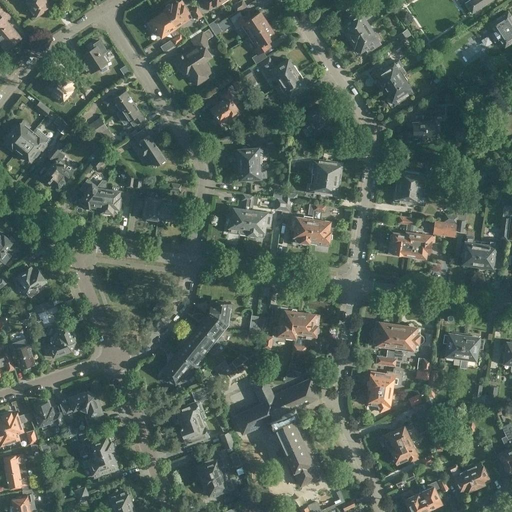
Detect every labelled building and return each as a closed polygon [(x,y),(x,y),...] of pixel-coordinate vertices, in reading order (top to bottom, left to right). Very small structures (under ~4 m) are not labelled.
[(21,37),(6,19),(12,14),(0,0),(0,17),(1,19),(0,19),(0,39),(2,42),(3,41),(9,48),(21,37)] [(27,0),(36,15),(50,6),(47,0),(27,0)] [(181,0),(173,5),(172,4),(168,3),(165,5),(165,8),(164,9),(165,11),(176,27),(192,17),(181,0)] [(223,0),(203,0),(209,8),(213,6),(213,7),(223,0)] [(242,0),(232,7),(236,13),(246,6),(242,0)] [(469,0),(465,3),(472,13),(492,0),(469,0)] [(342,23),(338,26),(343,33),(345,32),(349,38),(370,25),(365,17),(365,18),(355,3),(346,9),(349,14),(344,18),(346,21),(342,23)] [(203,16),(198,7),(192,11),(197,19),(203,16)] [(174,38),(172,39),(160,47),(163,52),(183,39),(176,27),(165,11),(147,22),(152,30),(155,28),(161,37),(170,31),(174,38)] [(489,23),(495,31),(491,34),(496,41),(500,39),(505,47),(511,42),(511,17),(508,11),(489,23)] [(247,13),(242,16),(239,13),(230,19),(237,29),(241,26),(248,36),(267,24),(259,12),(250,18),(247,13)] [(217,24),(222,31),(232,24),(227,17),(218,23),(217,24)] [(217,24),(218,23),(216,20),(208,24),(215,35),(222,31),(217,24)] [(267,24),(248,36),(256,48),(254,49),(257,54),(253,57),(257,64),(268,57),(264,50),(269,47),(266,42),(275,36),(267,24)] [(370,25),(349,38),(354,46),(356,45),(360,51),(364,49),(366,52),(380,43),(374,33),(375,33),(370,25)] [(212,72),(204,60),(209,56),(204,49),(210,45),(207,40),(213,36),(209,29),(202,33),(191,40),(195,46),(187,50),(188,52),(173,62),(177,69),(182,66),(186,72),(189,70),(198,85),(206,79),(204,77),(212,72)] [(401,41),(410,35),(411,35),(407,29),(397,35),(401,41)] [(92,71),(107,61),(102,54),(107,50),(100,38),(93,42),(95,46),(83,54),(87,59),(80,64),(85,72),(90,69),(92,71)] [(405,43),(403,40),(393,46),(398,54),(407,48),(405,43)] [(269,58),(259,64),(262,68),(261,71),(264,77),(267,77),(273,74),(279,84),(297,72),(288,59),(275,67),(271,61),(269,58)] [(241,74),(252,67),(247,60),(236,67),(241,74)] [(382,66),(373,72),(378,80),(377,81),(381,89),(383,87),(403,74),(408,70),(404,64),(401,66),(398,60),(384,69),(382,66)] [(249,69),(242,74),(246,79),(253,75),(249,69)] [(498,72),(496,70),(490,74),(491,76),(489,78),(494,86),(505,79),(500,70),(498,72)] [(279,84),(274,87),(288,107),(297,101),(293,95),(306,86),(297,72),(279,84)] [(64,77),(59,73),(49,85),(55,90),(51,95),(61,103),(63,101),(64,101),(65,101),(70,94),(74,97),(79,90),(86,96),(91,89),(78,77),(74,81),(66,74),(64,77)] [(403,74),(383,87),(389,97),(386,99),(390,105),(412,91),(406,81),(407,80),(403,74)] [(241,90),(243,89),(247,86),(239,75),(233,79),(241,90)] [(442,80),(435,84),(433,85),(437,93),(447,88),(443,80),(442,80)] [(238,103),(233,96),(228,87),(219,93),(222,98),(218,101),(219,102),(216,104),(217,105),(211,109),(220,122),(230,116),(232,119),(240,113),(235,105),(238,103)] [(120,110),(132,102),(125,91),(117,97),(115,94),(102,102),(107,109),(116,103),(120,110)] [(460,96),(454,103),(461,110),(468,103),(460,96)] [(46,116),(51,110),(40,101),(35,107),(46,116)] [(144,119),(140,113),(132,102),(120,110),(128,122),(133,118),(136,124),(144,119)] [(433,114),(444,113),(443,106),(425,107),(426,114),(427,114),(427,120),(413,121),(413,120),(406,121),(407,130),(413,130),(414,137),(417,137),(417,142),(426,141),(426,135),(436,135),(435,120),(434,120),(433,114)] [(320,108),(319,108),(315,111),(314,110),(309,113),(310,114),(301,119),(311,134),(322,127),(324,131),(332,126),(324,114),(325,114),(325,113),(326,112),(326,111),(326,110),(325,109),(325,108),(324,108),(323,107),(322,107),(321,107),(320,108)] [(95,120),(103,132),(108,129),(100,117),(95,120)] [(284,118),(274,124),(278,130),(288,124),(284,118)] [(18,149),(34,130),(30,127),(31,125),(23,119),(18,125),(16,123),(4,138),(6,140),(4,141),(12,148),(14,146),(18,149)] [(97,136),(103,132),(95,120),(89,124),(97,136)] [(64,134),(70,126),(64,121),(58,129),(64,134)] [(265,136),(276,133),(274,124),(263,128),(265,136)] [(166,162),(152,139),(155,137),(148,126),(135,134),(133,136),(138,143),(140,142),(144,148),(141,150),(143,154),(145,157),(148,155),(156,168),(166,162)] [(109,129),(103,133),(107,139),(113,135),(109,129)] [(49,142),(34,130),(18,149),(31,160),(40,148),(48,154),(58,140),(57,140),(54,144),(50,141),(49,142)] [(97,136),(93,133),(91,131),(86,137),(92,142),(97,136)] [(55,162),(44,176),(42,178),(48,183),(49,181),(58,188),(62,182),(64,182),(73,170),(61,161),(65,155),(60,151),(65,146),(58,140),(48,154),(47,155),(55,162)] [(235,164),(261,162),(261,155),(263,154),(263,148),(246,148),(246,147),(241,148),(241,149),(234,149),(233,150),(232,150),(232,151),(231,152),(231,153),(231,154),(232,154),(232,155),(233,156),(234,156),(235,156),(235,164)] [(290,152),(291,160),(304,158),(303,151),(290,152)] [(108,157),(101,152),(91,165),(97,170),(108,157)] [(315,175),(339,179),(342,164),(333,163),(334,162),(312,158),(311,167),(316,167),(315,175)] [(447,162),(434,160),(433,168),(446,169),(447,162)] [(261,162),(235,164),(236,173),(239,173),(239,179),(245,178),(245,180),(249,179),(249,178),(265,177),(264,170),(261,171),(261,162)] [(400,169),(398,184),(421,188),(422,179),(427,180),(428,172),(406,169),(406,170),(400,169)] [(134,188),(135,177),(129,172),(126,187),(134,188)] [(339,179),(315,175),(313,184),(309,183),(307,191),(329,195),(329,194),(337,195),(339,179)] [(147,184),(147,183),(148,179),(142,179),(142,178),(135,177),(134,188),(141,189),(142,184),(147,184)] [(97,186),(87,178),(81,187),(85,191),(84,192),(86,193),(80,201),(89,208),(90,206),(102,208),(104,189),(105,189),(106,180),(102,179),(97,186)] [(171,183),(170,189),(181,191),(181,185),(171,183)] [(424,205),(425,196),(420,196),(421,188),(398,184),(395,201),(424,205)] [(117,191),(118,187),(113,186),(112,190),(105,189),(104,189),(102,208),(101,212),(111,213),(112,212),(116,212),(117,208),(118,208),(120,197),(118,197),(119,191),(117,191)] [(283,199),(285,190),(274,188),(273,197),(277,198),(283,199)] [(285,190),(283,199),(291,200),(297,201),(298,193),(291,192),(285,191),(285,190)] [(253,202),(254,195),(243,193),(242,200),(245,201),(244,209),(233,207),(232,214),(230,214),(228,232),(247,234),(251,210),(250,210),(251,202),(253,202)] [(157,220),(160,199),(145,197),(142,217),(157,220)] [(160,199),(157,220),(158,220),(158,219),(165,220),(165,218),(176,219),(178,205),(161,203),(161,199),(160,199)] [(283,199),(282,211),(283,211),(283,210),(290,211),(291,200),(283,199)] [(312,219),(309,243),(328,246),(330,231),(328,231),(329,221),(318,219),(320,211),(325,211),(326,205),(315,204),(314,204),(313,215),(312,219)] [(443,221),(457,223),(457,224),(458,219),(459,213),(459,209),(452,208),(452,214),(445,213),(443,221)] [(271,213),(251,210),(247,234),(263,237),(264,226),(269,226),(271,213)] [(309,243),(312,219),(292,215),(289,229),(294,230),(293,240),(309,243)] [(413,232),(414,232),(416,218),(399,216),(398,223),(411,225),(410,232),(406,231),(405,234),(393,232),(391,242),(395,242),(393,253),(409,255),(413,232)] [(508,240),(510,228),(511,218),(502,217),(499,239),(508,240)] [(457,223),(456,231),(464,232),(466,220),(465,220),(458,219),(457,224),(457,223)] [(457,223),(443,221),(434,220),(432,234),(455,237),(456,231),(457,223)] [(0,259),(5,264),(11,256),(5,251),(7,248),(8,248),(9,249),(10,249),(12,249),(12,248),(13,247),(14,246),(14,245),(14,244),(13,243),(0,232),(0,259)] [(434,235),(414,232),(413,232),(409,255),(425,257),(426,251),(429,251),(431,242),(433,242),(434,235)] [(477,265),(480,240),(473,239),(473,236),(466,235),(463,252),(462,252),(462,256),(461,263),(462,264),(463,266),(464,266),(466,266),(467,265),(468,265),(468,263),(477,265)] [(480,240),(477,265),(494,267),(495,260),(494,260),(494,256),(493,256),(494,251),(498,252),(499,241),(488,239),(488,241),(480,240)] [(32,272),(30,269),(18,277),(16,279),(16,280),(16,281),(16,283),(18,285),(19,286),(21,287),(24,286),(31,297),(39,291),(36,288),(46,282),(37,269),(32,272)] [(0,288),(8,282),(3,276),(0,278),(0,288)] [(30,308),(33,316),(34,316),(33,314),(54,307),(51,300),(30,308)] [(224,330),(228,326),(231,304),(216,301),(215,305),(210,304),(208,316),(224,330)] [(27,318),(33,316),(30,308),(24,310),(27,318)] [(294,340),(298,312),(282,310),(280,317),(278,327),(273,326),(272,335),(286,337),(286,339),(294,340)] [(292,351),(302,353),(305,353),(306,346),(304,346),(305,339),(315,340),(318,316),(298,312),(294,340),(292,351)] [(206,316),(198,326),(216,340),(224,330),(208,316),(206,316)] [(257,333),(259,317),(252,316),(249,332),(257,333)] [(259,317),(257,333),(265,334),(267,318),(259,317)] [(61,321),(49,326),(46,333),(53,337),(73,347),(75,342),(74,342),(74,340),(68,323),(63,325),(61,321)] [(393,358),(398,325),(379,322),(378,329),(374,328),(373,328),(372,329),(371,330),(370,330),(370,331),(370,332),(370,333),(370,334),(370,335),(371,335),(372,336),(373,337),(377,337),(376,345),(388,347),(386,357),(377,356),(376,364),(395,367),(396,359),(393,358)] [(420,343),(421,343),(422,342),(423,341),(423,340),(423,339),(423,338),(423,337),(422,337),(422,336),(421,335),(420,335),(416,334),(417,328),(398,325),(393,358),(396,359),(395,367),(400,367),(401,360),(403,361),(404,351),(401,351),(402,349),(414,351),(415,343),(419,344),(420,343)] [(214,354),(218,350),(218,347),(220,344),(216,340),(198,326),(187,339),(205,354),(207,351),(211,355),(214,354)] [(464,335),(449,333),(449,335),(444,334),(443,342),(448,343),(446,355),(454,356),(453,364),(460,365),(461,357),(464,335)] [(272,349),(273,336),(265,335),(263,348),(272,349)] [(482,348),(483,340),(479,339),(479,337),(464,335),(461,357),(460,365),(460,368),(466,369),(468,358),(476,360),(477,347),(482,348)] [(73,347),(53,337),(51,341),(52,344),(43,347),(46,354),(51,352),(53,357),(69,352),(70,350),(71,350),(73,347)] [(198,370),(207,359),(203,356),(205,354),(187,339),(177,352),(190,364),(194,367),(198,370)] [(27,345),(25,342),(20,344),(20,348),(14,349),(15,350),(11,351),(13,360),(17,358),(21,369),(25,367),(27,369),(32,368),(32,365),(34,365),(27,345)] [(511,342),(507,342),(506,343),(504,342),(500,345),(500,348),(502,351),(505,351),(503,362),(511,364),(510,371),(511,373),(511,342)] [(173,359),(161,374),(168,380),(170,378),(176,383),(181,377),(184,379),(194,367),(177,352),(172,359),(173,359)] [(0,367),(6,365),(7,367),(8,371),(14,369),(10,357),(0,360),(0,367)] [(430,372),(430,370),(432,359),(423,358),(421,370),(430,372)] [(228,365),(225,360),(219,364),(227,374),(236,367),(232,361),(228,365)] [(294,360),(290,360),(283,378),(299,372),(299,368),(293,368),(294,360)] [(221,378),(227,374),(219,364),(214,368),(221,378)] [(401,385),(403,370),(394,368),(393,372),(387,371),(386,374),(382,373),(382,375),(371,373),(369,388),(392,391),(393,384),(401,385)] [(430,372),(421,370),(417,370),(415,378),(428,380),(429,380),(430,372)] [(429,380),(428,380),(428,385),(427,396),(433,397),(434,397),(438,371),(430,370),(430,372),(429,380)] [(252,383),(262,404),(235,416),(242,433),(270,421),(273,428),(275,427),(301,486),(311,481),(313,484),(314,483),(314,482),(320,479),(293,419),(299,416),(296,407),(317,398),(313,387),(316,386),(315,384),(314,385),(311,379),(274,396),(266,377),(252,383)] [(208,386),(209,386),(208,386),(205,387),(203,381),(189,386),(191,393),(193,392),(208,386)] [(473,394),(480,395),(481,396),(481,395),(483,385),(474,383),(473,394)] [(197,402),(213,396),(217,395),(213,384),(208,386),(193,392),(197,402)] [(489,385),(488,395),(488,396),(496,398),(497,398),(498,387),(489,385)] [(392,391),(369,388),(368,395),(370,396),(369,403),(377,404),(380,411),(389,407),(392,391)] [(83,409),(91,393),(87,391),(87,393),(85,392),(69,398),(69,400),(59,403),(63,414),(66,413),(80,408),(83,409)] [(91,393),(83,409),(87,411),(92,425),(100,422),(97,415),(102,413),(96,397),(94,396),(95,395),(91,393)] [(412,406),(424,401),(420,393),(408,398),(412,406)] [(481,396),(480,395),(473,394),(472,403),(484,405),(485,395),(481,395),(481,396)] [(488,396),(488,395),(485,394),(485,395),(484,405),(484,406),(487,406),(487,407),(495,407),(496,398),(488,396)] [(427,408),(424,401),(412,406),(415,414),(427,408)] [(57,426),(63,424),(60,413),(54,415),(51,408),(49,409),(47,402),(35,406),(37,413),(35,414),(39,426),(55,420),(57,426)] [(181,427),(200,420),(197,413),(198,413),(195,403),(175,410),(178,419),(181,427)] [(215,414),(222,412),(220,406),(213,409),(215,414)] [(0,429),(26,421),(31,419),(29,413),(24,415),(24,414),(18,416),(17,413),(11,415),(10,413),(1,416),(2,418),(0,418),(0,429)] [(466,424),(472,420),(470,414),(463,418),(466,424)] [(203,427),(200,420),(181,427),(186,441),(193,439),(194,442),(208,436),(204,427),(203,427)] [(473,420),(472,420),(466,424),(465,424),(470,435),(478,431),(473,420)] [(0,429),(0,443),(0,445),(5,444),(5,445),(15,441),(15,440),(19,439),(17,433),(23,432),(20,424),(26,422),(26,421),(0,429)] [(511,426),(510,422),(501,426),(506,436),(511,448),(511,435),(511,434),(511,426)] [(411,440),(410,440),(407,431),(410,430),(414,428),(412,423),(383,436),(389,450),(391,449),(411,440)] [(70,436),(74,429),(73,429),(71,425),(65,427),(69,437),(70,436)] [(33,442),(39,440),(35,427),(29,428),(33,442)] [(74,429),(70,436),(78,434),(79,434),(80,433),(78,427),(74,429)] [(90,430),(80,433),(79,434),(83,445),(82,445),(85,453),(91,451),(93,457),(111,451),(114,450),(109,436),(94,442),(90,430)] [(222,443),(232,439),(230,431),(229,432),(224,433),(219,435),(222,443)] [(501,438),(507,450),(500,453),(509,472),(511,470),(511,448),(506,436),(501,438)] [(432,440),(434,452),(442,451),(441,438),(432,440)] [(232,439),(222,443),(224,450),(235,445),(232,439)] [(417,455),(414,448),(411,440),(391,449),(397,463),(409,457),(411,462),(418,459),(416,455),(417,455)] [(485,446),(492,462),(498,459),(491,443),(485,446)] [(111,451),(93,457),(83,461),(85,467),(95,463),(100,475),(118,468),(111,451)] [(237,451),(233,452),(230,453),(235,468),(242,465),(237,451)] [(420,459),(423,465),(424,466),(436,461),(433,453),(420,459)] [(22,454),(17,455),(3,457),(5,473),(19,470),(18,464),(24,463),(22,454)] [(201,481),(222,473),(215,455),(201,461),(201,463),(197,465),(200,473),(199,474),(201,481)] [(491,480),(482,461),(475,464),(474,463),(467,466),(469,469),(477,487),(491,480)] [(460,473),(460,471),(456,464),(448,468),(454,481),(456,480),(462,494),(477,487),(469,469),(460,473)] [(25,469),(19,470),(5,473),(8,488),(28,485),(26,476),(25,469)] [(397,486),(399,485),(415,478),(412,470),(394,479),(397,486)] [(225,472),(222,473),(201,481),(204,488),(206,488),(209,496),(213,494),(214,496),(229,491),(234,489),(230,478),(228,479),(225,472)] [(283,511),(275,494),(281,491),(273,473),(260,479),(268,497),(262,499),(267,511),(283,511)] [(444,477),(437,480),(443,491),(449,488),(444,477)] [(429,488),(422,491),(430,509),(442,503),(436,489),(439,487),(436,481),(428,485),(429,488)] [(76,496),(88,491),(86,486),(74,490),(76,496)] [(243,497),(252,493),(250,486),(240,489),(243,497)] [(113,508),(103,511),(102,511),(120,511),(133,507),(126,490),(108,497),(113,508)] [(311,511),(324,511),(336,506),(344,503),(346,502),(341,490),(337,491),(341,501),(322,510),(318,500),(308,505),(311,511)] [(422,511),(430,509),(422,491),(414,495),(412,490),(402,494),(410,511),(422,511)] [(88,491),(76,496),(79,503),(90,498),(88,491)] [(10,499),(12,511),(15,511),(30,510),(35,509),(33,493),(30,494),(17,496),(17,498),(10,499)] [(243,504),(245,503),(255,499),(252,493),(243,497),(241,497),(243,504)] [(344,503),(336,506),(338,509),(342,507),(344,511),(355,506),(352,500),(345,503),(344,503)]
